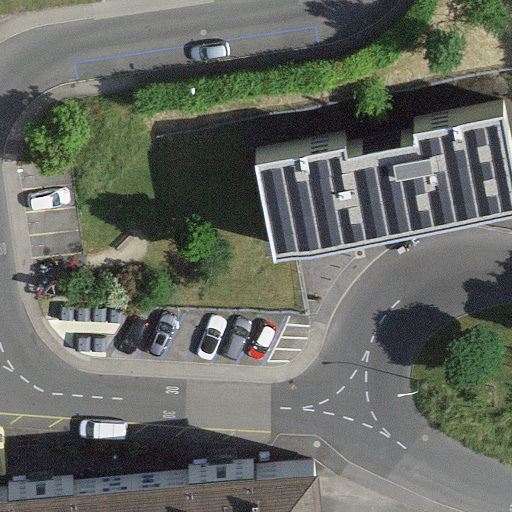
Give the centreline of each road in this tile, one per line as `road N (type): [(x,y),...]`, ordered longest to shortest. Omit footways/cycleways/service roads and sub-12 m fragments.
road 1 (residential): [(0,352),(22,381),(81,396),(362,411)]
road 2 (residential): [(0,88),(4,74),(66,50),(324,9),(336,0)]
road 3 (residential): [(362,411),(368,344),(429,287),(511,277)]
road 4 (residential): [(511,492),(399,444),(362,411)]
